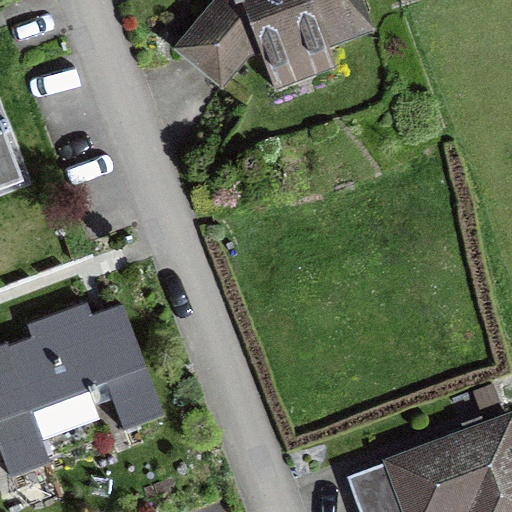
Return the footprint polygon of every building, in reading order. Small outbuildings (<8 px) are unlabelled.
[(215,0),(173,54),(221,95),(249,60),(258,55),(272,91),(338,69),(332,51),(375,34),(362,0),(215,0)] [(0,193),(26,184),(4,124),(1,125),(0,120),(0,193)] [(27,326),(32,338),(0,350),(0,454),(9,478),(48,464),(40,442),(97,420),(87,394),(105,387),(122,435),(165,419),(123,306),(93,317),(90,310),(87,304),(27,326)] [(481,412),(502,403),(495,384),(473,393),(481,412)] [(511,511),(511,413),(485,424),(483,419),(462,427),(464,432),(383,463),(384,465),(346,480),(358,511),(511,511)]
